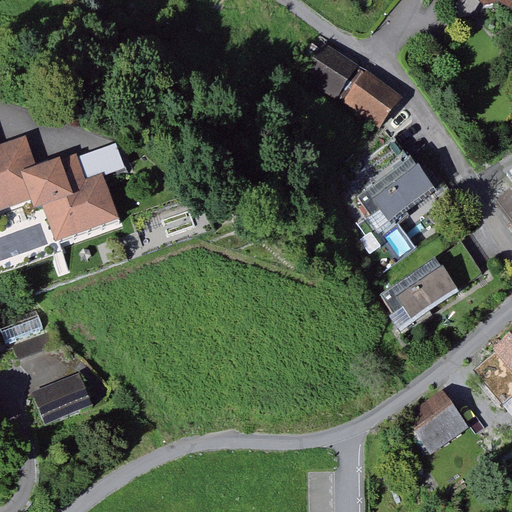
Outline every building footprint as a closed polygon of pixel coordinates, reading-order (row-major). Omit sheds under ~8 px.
[(511,9),(511,0),(483,0),(503,12),(506,6),(511,9)] [(406,101),(327,42),(305,71),(384,130),(406,101)] [(55,251),(118,230),(102,180),(83,186),(74,160),(34,173),(23,142),(0,149),(0,215),(29,206),(33,217),(43,214),(55,251)] [(441,196),(414,161),(363,198),(389,234),(441,196)] [(511,186),(511,192),(494,205),(511,228),(511,171),(505,176),(511,186)] [(461,299),(440,264),(387,297),(408,331),(461,299)] [(66,362),(55,332),(14,348),(26,378),(66,362)] [(511,339),(465,379),(478,394),(465,404),(511,459),(511,339)] [(43,424),(90,408),(80,379),(33,395),(43,424)] [(461,428),(436,393),(405,416),(430,451),(461,428)]
